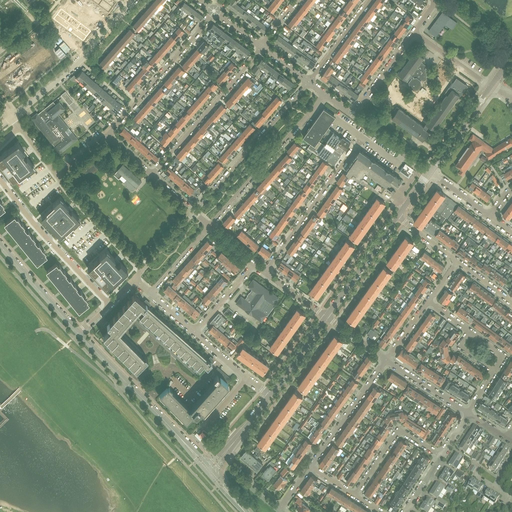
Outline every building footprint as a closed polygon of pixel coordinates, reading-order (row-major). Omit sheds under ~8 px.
[(112,0),(90,0),(93,2),(104,10),(107,12),(108,13),(116,3),(113,1),(112,0)] [(156,0),(155,0),(152,4),(157,8),(161,4),(156,0)] [(236,0),(230,0),(226,5),(231,9),(235,3),(237,1),(236,0)] [(275,0),(273,0),(271,4),(276,8),(280,4),(275,0)] [(350,0),(349,0),(346,4),(352,8),(355,4),(350,0)] [(378,0),(376,0),(374,3),(379,7),(381,9),(384,5),(386,7),(387,5),(385,3),(384,3),(384,4),(378,0)] [(181,11),(182,12),(181,14),(182,16),(184,13),(183,12),(189,5),(184,2),(180,7),(182,9),(181,11)] [(305,2),(301,6),(307,10),(309,8),(311,10),(312,9),(314,10),(315,8),(313,6),(312,7),(310,6),(305,2)] [(231,9),(236,12),(240,6),(235,3),(231,9)] [(374,3),(370,8),(376,12),(379,7),(374,3)] [(152,4),(148,8),(153,13),(157,8),(152,4)] [(267,8),(272,13),(276,8),(271,4),(267,8)] [(346,4),(343,9),(348,13),(352,8),(346,4)] [(186,12),(189,14),(193,9),(189,5),(183,12),(184,13),(185,14),(186,12)] [(236,12),(240,15),(244,10),(240,6),(236,12)] [(301,6),(298,11),(303,15),(307,10),(301,6)] [(148,8),(144,12),(149,17),(153,13),(148,8)] [(370,8),(367,13),(372,17),(376,12),(370,8)] [(443,12),(439,16),(429,31),(436,36),(445,24),(452,29),(457,23),(446,15),(449,12),(444,8),(441,11),(443,12)] [(77,21),(66,12),(63,10),(61,9),(53,19),(56,22),(59,24),(77,37),(80,39),(83,42),(91,31),(89,30),(86,28),(79,23),(77,21)] [(192,20),(198,12),(193,9),(189,14),(194,18),(192,20)] [(343,9),(339,13),(345,18),(348,13),(343,9)] [(240,15),(245,19),(249,13),(244,10),(240,15)] [(254,17),(255,15),(254,15),(255,14),(251,11),(249,13),(245,19),(250,22),(254,17)] [(298,11),(294,15),(300,19),(303,15),(298,11)] [(144,12),(140,17),(145,21),(149,17),(144,12)] [(198,21),(203,16),(198,12),(192,20),(194,21),(196,19),(198,21)] [(339,13),(336,18),(341,22),(345,18),(339,13)] [(367,13),(363,17),(369,21),(370,22),(371,21),(372,20),(370,19),(372,17),(367,13)] [(294,15),(291,20),(296,24),(300,19),(294,15)] [(408,15),(405,19),(410,23),(414,19),(408,15)] [(338,27),(341,22),(336,18),(333,16),(330,19),(329,18),(328,20),(330,22),(331,21),(338,27)] [(140,17),(137,21),(142,26),(145,21),(140,17)] [(254,26),(258,20),(254,17),(250,22),(254,26)] [(363,17),(360,22),(365,26),(369,21),(363,17)] [(405,19),(401,24),(407,28),(410,23),(405,19)] [(254,26),(259,29),(263,24),(265,21),(263,20),(261,22),(258,20),(254,26)] [(287,24),(293,29),(295,30),(298,27),(299,28),(301,26),(298,24),(297,25),(296,24),(291,20),(287,24)] [(133,26),(138,30),(142,26),(137,21),(133,26)] [(335,31),(338,27),(331,21),(330,22),(329,24),(331,25),(329,27),(335,31)] [(360,22),(356,26),(362,30),(365,26),(360,22)] [(395,28),(396,27),(398,28),(403,32),(407,28),(401,24),(399,22),(396,26),(394,24),(393,26),(395,28)] [(213,24),(209,29),(214,33),(218,27),(213,24)] [(268,27),(263,24),(259,29),(264,33),(268,27)] [(335,31),(329,27),(327,26),(325,24),(322,28),(321,30),(323,32),(323,31),(323,32),(324,31),(331,36),(335,31)] [(356,26),(353,31),(359,35),(360,36),(363,32),(365,34),(367,32),(364,31),(363,32),(362,30),(356,26)] [(174,29),(173,30),(180,36),(184,31),(179,27),(177,29),(176,28),(175,28),(174,29)] [(217,38),(222,30),(218,27),(214,33),(218,36),(217,38)] [(398,28),(394,33),(400,37),(403,32),(398,28)] [(130,29),(126,33),(131,38),(135,33),(130,29)] [(172,30),(169,34),(171,36),(176,40),(180,36),(173,30),(173,31),(172,30)] [(217,38),(221,40),(219,43),(221,44),(223,42),(222,41),(223,40),(223,39),(227,34),(222,30),(217,38)] [(324,34),(322,36),(328,41),(331,36),(324,31),(323,32),(323,31),(323,32),(322,33),(324,34)] [(353,31),(350,36),(357,41),(355,40),(359,35),(353,31)] [(285,36),(280,32),(274,40),(279,44),(283,38),(285,36)] [(126,33),(122,38),(127,42),(131,38),(126,33)] [(394,33),(391,37),(390,36),(390,35),(387,33),(386,35),(388,37),(389,37),(389,36),(396,42),(400,37),(394,33)] [(231,37),(227,34),(223,39),(223,40),(227,43),(226,45),(231,37)] [(320,35),(317,38),(315,37),(314,39),(316,41),(317,40),(319,41),(324,45),(328,41),(322,36),(320,35)] [(176,40),(171,36),(167,40),(172,45),(176,40)] [(350,36),(346,40),(353,45),(356,42),(358,44),(360,42),(357,40),(357,41),(350,36)] [(388,37),(386,41),(393,46),(396,42),(389,36),(389,37),(388,37)] [(232,46),(236,41),(231,37),(226,45),(229,47),(228,50),(230,51),(232,48),(231,48),(232,46)] [(122,38),(118,42),(123,46),(127,42),(122,38)] [(279,44),(283,47),(287,42),(283,38),(279,44)] [(169,49),(172,45),(167,40),(164,44),(169,49)] [(343,45),(348,49),(350,50),(351,49),(352,48),(350,46),(352,44),(353,45),(346,40),(343,45)] [(204,50),(209,46),(203,41),(197,48),(205,54),(206,52),(204,50)] [(236,41),(232,46),(236,50),(241,44),(236,41)] [(315,46),(321,50),(324,45),(319,41),(315,46)] [(386,41),(383,45),(381,43),(379,45),(382,47),(382,46),(389,51),(393,46),(386,41)] [(118,42),(114,46),(120,51),(123,46),(118,42)] [(283,47),(288,51),(292,45),(287,42),(283,47)] [(161,47),(160,49),(165,53),(169,49),(164,44),(161,43),(159,45),(161,47)] [(240,55),(240,54),(245,47),(241,44),(236,50),(235,52),(238,55),(237,56),(239,58),(241,56),(240,55)] [(298,47),(294,44),(293,44),(292,45),(288,51),(292,54),(297,49),(298,47)] [(343,45),(339,49),(345,53),(348,49),(343,45)] [(114,46),(111,51),(116,55),(120,51),(114,46)] [(386,55),(389,51),(382,46),(382,47),(379,50),(381,51),(386,55)] [(245,47),(240,54),(242,56),(241,56),(244,59),(250,51),(245,47)] [(197,48),(193,53),(198,58),(200,59),(199,59),(200,59),(200,58),(201,57),(200,56),(202,53),(197,48)] [(160,49),(156,53),(161,57),(165,53),(160,49)] [(292,54),(297,58),(301,52),(297,49),(292,54)] [(339,49),(336,54),(341,58),(345,53),(339,49)] [(399,71),(397,73),(407,81),(407,80),(407,81),(409,81),(408,82),(409,87),(414,90),(419,89),(422,85),(421,80),(422,80),(423,81),(425,80),(426,80),(427,79),(426,77),(427,76),(427,75),(425,64),(421,61),(424,57),(426,55),(417,49),(416,51),(400,71),(399,71)] [(41,71),(50,64),(52,62),(54,60),(48,53),(46,51),(46,50),(33,61),(18,73),(6,84),(14,93),(15,93),(18,91),(28,82),(30,80),(38,73),(41,71)] [(307,53),(304,50),(303,50),(302,51),(301,52),(297,58),(302,61),(307,53)] [(111,51),(107,55),(112,59),(116,55),(111,51)] [(381,51),(377,56),(383,60),(386,55),(381,51)] [(156,53),(152,57),(157,62),(161,57),(156,53)] [(193,53),(189,57),(194,62),(198,58),(193,53)] [(302,61),(306,64),(312,56),(307,53),(302,61)] [(342,61),(343,60),(345,62),(346,60),(344,58),(343,59),(341,58),(336,54),(333,59),(338,63),(340,60),(342,61)] [(107,55),(103,59),(108,64),(112,59),(107,55)] [(311,68),(317,60),(312,56),(306,64),(311,68)] [(377,56),(374,61),(379,65),(383,60),(377,56)] [(152,57),(148,62),(154,66),(157,62),(152,57)] [(191,66),(192,67),(192,68),(193,67),(194,66),(192,64),(194,62),(189,57),(185,62),(191,66)] [(256,64),(251,71),(256,75),(259,71),(261,68),(262,68),(266,62),(261,58),(256,64)] [(104,68),(108,64),(103,59),(99,64),(104,68)] [(332,60),(326,68),(332,72),(334,68),(335,69),(338,64),(332,60)] [(374,61),(370,65),(369,64),(376,69),(379,65),(374,61)] [(148,62),(145,66),(150,70),(154,66),(148,62)] [(192,67),(191,66),(185,62),(181,66),(187,71),(188,72),(191,68),(193,70),(194,70),(195,69),(193,67),(192,68),(192,67)] [(229,64),(227,66),(233,71),(236,66),(231,62),(229,64)] [(262,68),(266,72),(270,66),(266,63),(266,62),(262,68)] [(141,65),(138,68),(146,74),(150,70),(145,66),(143,64),(142,66),(141,65)] [(369,67),(367,70),(372,74),(376,69),(369,64),(368,65),(367,66),(369,67)] [(229,75),(233,71),(227,66),(226,65),(225,66),(224,65),(221,69),(224,71),(229,75)] [(184,71),(179,66),(175,71),(180,75),(181,77),(182,76),(185,72),(184,71)] [(266,72),(271,75),(275,70),(270,66),(266,72)] [(82,70),(76,77),(74,75),(69,79),(72,81),(76,77),(80,81),(86,74),(85,73),(83,71),(85,69),(83,67),(81,70),(82,70)] [(355,67),(355,68),(357,69),(362,73),(363,75),(369,79),(369,78),(372,74),(367,70),(364,74),(362,72),(355,67)] [(138,68),(135,71),(134,70),(132,72),(135,74),(136,73),(142,79),(146,74),(138,68)] [(332,72),(331,74),(330,73),(332,72),(326,68),(325,69),(326,70),(321,77),(326,81),(331,74),(332,72)] [(269,77),(273,80),(274,81),(274,80),(275,78),(279,73),(275,70),(271,75),(269,77)] [(90,78),(90,77),(87,75),(90,73),(88,71),(85,73),(86,74),(80,81),(84,85),(90,78)] [(175,71),(171,75),(176,79),(180,75),(175,71)] [(225,80),(229,75),(224,71),(221,73),(220,72),(219,73),(217,71),(215,72),(218,75),(218,74),(225,80)] [(326,81),(327,80),(332,83),(337,76),(336,75),(332,72),(331,74),(326,81)] [(137,74),(133,79),(138,83),(142,79),(136,73),(137,74)] [(284,76),(279,73),(275,78),(280,82),(279,83),(279,84),(284,76)] [(332,83),(336,87),(342,79),(338,76),(340,74),(338,73),(336,75),(337,76),(332,83)] [(362,76),(360,79),(365,83),(369,79),(363,75),(362,73),(361,74),(360,75),(362,76)] [(119,74),(112,82),(115,85),(118,86),(121,83),(118,81),(122,77),(119,74)] [(221,84),(225,80),(218,74),(220,75),(216,79),(221,84)] [(95,82),(94,81),(92,79),(94,76),(92,75),(90,77),(90,78),(84,85),(89,89),(95,82)] [(171,75),(167,79),(174,85),(175,84),(176,85),(177,84),(174,82),(176,79),(171,75)] [(283,87),(284,85),(289,80),(284,76),(279,84),(282,86),(283,87)] [(252,86),(256,81),(252,77),(251,79),(248,77),(244,81),(249,86),(251,87),(252,86)] [(457,99),(460,94),(461,95),(468,85),(457,77),(449,88),(450,88),(448,91),(446,94),(447,94),(431,116),(426,123),(427,124),(425,127),(410,116),(397,106),(395,110),(393,109),(389,115),(392,117),(423,140),(429,132),(432,134),(444,116),(457,99)] [(96,79),(94,81),(95,82),(89,89),(93,93),(99,86),(98,85),(96,83),(98,80),(96,79)] [(133,79),(130,83),(135,87),(138,83),(133,79)] [(167,79),(163,84),(171,90),(174,87),(175,88),(177,86),(176,85),(175,84),(174,85),(167,79)] [(218,85),(213,81),(210,79),(207,82),(206,81),(204,83),(207,85),(207,84),(214,90),(218,85)] [(336,87),(341,90),(345,84),(340,81),(342,79),(336,87)] [(289,80),(284,85),(283,87),(285,85),(289,89),(293,83),(289,80)] [(346,83),(345,85),(345,84),(341,90),(345,93),(351,86),(347,84),(349,81),(347,80),(345,82),(346,83)] [(246,90),(249,86),(244,81),(240,85),(246,90)] [(103,90),(103,89),(100,87),(103,84),(101,82),(98,85),(99,86),(93,93),(97,96),(103,90)] [(131,92),(135,87),(130,83),(126,88),(131,92)] [(256,91),(256,92),(258,93),(264,86),(260,83),(255,89),(254,88),(252,90),(255,92),(256,91)] [(166,94),(167,93),(168,92),(166,91),(168,88),(171,91),(171,90),(163,84),(160,88),(165,92),(166,94)] [(210,94),(214,90),(207,84),(209,85),(205,90),(210,94)] [(240,85),(237,90),(242,94),(246,90),(240,85)] [(108,93),(107,93),(105,91),(107,88),(105,86),(103,89),(103,90),(97,96),(102,100),(108,93)] [(354,91),(350,88),(351,86),(345,93),(350,97),(354,91)] [(160,88),(156,92),(161,97),(165,92),(160,88)] [(206,98),(210,94),(205,90),(204,88),(201,91),(201,90),(200,91),(198,90),(197,91),(199,94),(200,93),(206,98)] [(112,97),(111,97),(109,95),(111,92),(109,90),(107,93),(108,93),(102,100),(106,104),(112,97)] [(237,90),(233,94),(238,99),(242,94),(237,90)] [(355,100),(359,95),(354,91),(350,97),(355,100)] [(65,92),(61,95),(69,105),(73,102),(65,92)] [(156,92),(152,96),(157,101),(161,97),(156,92)] [(199,96),(197,98),(203,103),(206,98),(200,93),(199,94),(198,95),(199,96)] [(117,101),(116,100),(113,98),(116,96),(114,94),(111,97),(112,97),(106,104),(110,108),(117,101)] [(233,94),(229,98),(234,103),(238,99),(233,94)] [(152,96),(148,101),(153,105),(156,107),(157,105),(155,103),(157,101),(152,96)] [(276,96),(273,100),(278,105),(282,101),(276,96)] [(115,112),(121,105),(118,102),(120,100),(118,98),(116,100),(117,101),(110,108),(115,112)] [(197,98),(194,103),(199,107),(203,103),(197,98)] [(225,103),(230,107),(234,103),(229,98),(225,103)] [(273,100),(269,105),(274,109),(278,105),(273,100)] [(55,104),(53,101),(38,114),(37,113),(31,118),(52,144),(53,143),(56,146),(54,147),(60,153),(78,139),(58,114),(64,108),(59,102),(55,104)] [(148,101),(144,105),(150,110),(150,109),(153,105),(148,101)] [(72,107),(78,113),(82,109),(75,103),(72,107)] [(194,103),(190,107),(195,111),(199,107),(194,103)] [(226,108),(221,104),(217,108),(224,114),(225,113),(226,112),(224,111),(226,108)] [(144,105),(141,109),(146,114),(148,111),(149,113),(150,112),(153,114),(154,112),(152,110),(151,111),(150,109),(150,110),(144,105)] [(269,105),(265,109),(270,114),(274,109),(269,105)] [(190,107),(186,111),(191,116),(195,111),(190,107)] [(217,108),(214,112),(219,117),(221,115),(222,116),(223,115),(225,117),(227,115),(225,113),(224,114),(217,108)] [(336,116),(324,108),(320,114),(317,119),(328,127),(332,122),(336,116)] [(141,109),(137,113),(142,118),(146,114),(141,109)] [(241,114),(247,119),(250,116),(246,113),(248,112),(245,109),(241,114)] [(265,109),(261,113),(266,118),(270,114),(265,109)] [(186,111),(182,115),(187,120),(191,116),(186,111)] [(214,112),(210,117),(217,122),(218,121),(219,122),(221,119),(219,117),(214,112)] [(133,118),(138,123),(142,118),(137,113),(133,118)] [(261,113),(257,118),(263,122),(266,118),(261,113)] [(182,115),(179,120),(184,124),(187,120),(182,115)] [(210,117),(206,121),(211,125),(213,123),(215,125),(216,124),(218,126),(220,124),(217,122),(210,117)] [(259,127),(263,122),(257,118),(253,122),(259,127)] [(304,136),(304,137),(303,137),(311,143),(312,143),(315,145),(318,140),(323,133),(327,128),(328,128),(328,127),(317,119),(306,134),(305,133),(303,135),(304,136)] [(179,120),(175,124),(180,129),(184,124),(179,120)] [(206,121),(202,125),(207,130),(211,125),(206,121)] [(255,128),(250,123),(247,126),(246,124),(245,125),(243,124),(241,125),(243,128),(244,127),(246,128),(251,132),(255,128)] [(175,124),(171,128),(176,133),(180,129),(175,124)] [(209,131),(207,130),(202,125),(198,130),(206,136),(209,132),(210,134),(212,132),(210,130),(209,131)] [(119,132),(124,136),(128,131),(127,130),(124,127),(119,132)] [(169,131),(167,133),(172,137),(176,133),(171,128),(171,129),(169,131)] [(247,136),(251,132),(246,128),(242,132),(247,136)] [(318,140),(324,145),(333,132),(328,128),(327,128),(323,133),(318,140)] [(134,133),(130,130),(129,130),(128,131),(124,136),(128,140),(134,133)] [(198,130),(195,134),(200,138),(204,134),(205,136),(206,136),(198,130)] [(168,142),(172,137),(167,133),(165,131),(162,135),(160,133),(159,134),(161,137),(162,136),(163,137),(168,142)] [(242,132),(238,136),(243,141),(247,136),(242,132)] [(327,158),(327,157),(334,148),(342,138),(333,132),(324,145),(318,154),(322,156),(323,154),(327,158)] [(128,140),(132,144),(138,137),(137,136),(136,135),(137,135),(134,133),(128,140)] [(132,144),(136,148),(141,143),(139,141),(140,139),(139,138),(141,136),(139,134),(137,136),(138,137),(132,144)] [(195,134),(191,138),(196,143),(198,141),(200,142),(201,141),(203,143),(204,141),(202,139),(200,138),(195,134)] [(462,176),(465,172),(482,149),(487,152),(485,153),(488,159),(511,144),(511,140),(510,138),(493,148),(473,134),(469,139),(473,142),(469,147),(468,146),(459,159),(460,160),(456,165),(461,169),(459,173),(462,176)] [(238,136),(237,135),(236,135),(235,136),(233,139),(240,145),(243,141),(238,136)] [(159,141),(165,146),(168,142),(163,137),(159,141)] [(326,160),(334,165),(342,154),(345,149),(346,150),(350,143),(343,137),(342,138),(334,148),(327,157),(327,158),(328,158),(326,160)] [(191,138),(187,143),(192,147),(196,143),(191,138)] [(233,139),(230,143),(227,141),(226,143),(228,145),(229,144),(236,149),(240,145),(233,139)] [(311,153),(312,152),(312,151),(317,155),(318,154),(324,145),(318,140),(315,145),(312,143),(311,143),(306,150),(311,153)] [(300,151),(303,149),(295,142),(291,146),(297,152),(298,151),(299,151),(299,150),(300,151)] [(145,146),(141,143),(136,148),(141,151),(145,146)] [(187,143),(183,147),(189,151),(191,149),(192,150),(193,149),(195,151),(197,150),(195,148),(194,148),(192,147),(187,143)] [(1,156),(0,156),(0,166),(12,181),(17,177),(18,177),(26,171),(26,172),(34,167),(26,157),(25,158),(21,153),(24,151),(19,144),(15,146),(14,145),(7,150),(6,151),(7,152),(4,154),(3,153),(1,155),(1,156)] [(230,145),(227,149),(232,154),(236,149),(229,144),(230,145)] [(150,150),(146,147),(145,146),(141,151),(145,155),(150,150)] [(296,154),(297,153),(299,155),(301,153),(299,151),(298,151),(297,152),(291,146),(287,151),(294,157),(297,155),(296,154)] [(185,156),(189,151),(183,147),(180,151),(185,156)] [(145,155),(149,159),(156,151),(152,148),(150,150),(145,155)] [(227,149),(223,153),(228,158),(232,154),(227,149)] [(348,170),(346,172),(352,176),(364,185),(364,184),(365,185),(381,196),(388,201),(395,191),(393,190),(392,191),(386,187),(390,182),(395,175),(389,171),(390,171),(385,167),(385,168),(375,160),(371,157),(364,153),(365,152),(363,151),(361,149),(361,150),(360,149),(360,150),(356,155),(347,168),(348,170)] [(154,163),(158,158),(154,154),(156,152),(156,151),(149,159),(154,163)] [(176,156),(181,160),(185,156),(180,151),(176,156)] [(223,154),(222,152),(221,152),(220,153),(219,154),(221,156),(219,158),(224,163),(228,158),(223,153),(223,154)] [(287,153),(283,158),(289,162),(290,164),(291,163),(292,162),(292,163),(295,160),(287,153)] [(285,167),(289,162),(283,158),(280,162),(285,167)] [(215,163),(214,164),(211,162),(210,164),(212,166),(213,165),(214,167),(219,171),(223,167),(220,163),(221,162),(218,159),(216,161),(218,163),(216,165),(215,163)] [(92,165),(89,161),(80,169),(83,173),(82,174),(86,179),(98,169),(93,164),(92,165)] [(329,165),(323,161),(320,165),(325,169),(329,165)] [(280,162),(276,166),(281,171),(285,167),(280,162)] [(402,169),(402,172),(407,176),(409,175),(413,169),(405,164),(402,169)] [(122,175),(126,179),(124,183),(124,185),(131,191),(133,191),(141,181),(123,165),(114,175),(119,179),(122,175)] [(319,166),(317,165),(314,168),(316,170),(322,174),(325,169),(320,165),(319,166)] [(168,166),(164,171),(168,175),(172,170),(168,166)] [(276,166),(272,171),(277,175),(281,171),(276,166)] [(216,175),(219,171),(214,167),(211,171),(216,175)] [(502,171),(503,173),(507,179),(511,176),(511,175),(507,167),(502,171)] [(168,175),(172,179),(178,172),(177,174),(172,170),(168,175)] [(316,170),(313,175),(319,179),(322,174),(316,170)] [(211,171),(207,175),(212,180),(216,175),(211,171)] [(272,171),(268,175),(273,180),(275,181),(276,180),(276,179),(277,180),(280,178),(277,175),(272,171)] [(172,179),(177,183),(182,176),(181,175),(178,172),(172,179)] [(343,172),(340,177),(347,182),(348,181),(351,177),(343,172)] [(186,182),(183,179),(184,178),(184,177),(185,175),(184,173),(181,175),(182,176),(177,183),(181,187),(186,182)] [(205,174),(204,175),(203,174),(200,178),(208,184),(212,180),(207,175),(205,174)] [(268,175),(264,179),(269,184),(273,180),(268,175)] [(313,175),(310,179),(315,183),(319,179),(313,175)] [(395,175),(390,182),(398,188),(403,181),(399,178),(400,177),(398,176),(398,177),(395,175)] [(340,177),(337,182),(345,188),(348,185),(349,185),(350,183),(348,181),(347,182),(340,177)] [(186,182),(181,187),(185,191),(191,184),(190,185),(188,184),(190,182),(188,179),(186,182)] [(264,179),(261,184),(266,188),(269,184),(264,179)] [(310,179),(306,184),(312,188),(315,183),(310,179)] [(185,191),(190,194),(197,186),(196,187),(192,184),(194,182),(192,181),(190,183),(191,183),(191,184),(185,191)] [(206,186),(201,181),(197,186),(190,194),(190,195),(189,196),(194,200),(206,186)] [(468,187),(473,190),(477,185),(472,181),(468,187)] [(264,194),(267,191),(267,190),(267,189),(266,188),(261,184),(257,188),(264,194)] [(306,184),(303,189),(309,193),(312,188),(306,184)] [(478,184),(477,185),(473,190),(478,194),(482,188),(479,186),(480,185),(478,184)] [(340,194),(343,189),(337,185),(334,190),(341,195),(340,194)] [(258,197),(259,198),(260,198),(261,197),(262,196),(264,194),(257,188),(253,192),(258,197)] [(478,194),(482,197),(486,192),(482,188),(478,194)] [(300,190),(299,191),(296,189),(295,191),(297,193),(298,192),(305,197),(309,193),(303,189),(301,191),(300,190)] [(437,189),(433,195),(441,201),(445,195),(437,189)] [(334,190),(330,195),(336,199),(338,196),(340,197),(340,196),(343,198),(344,196),(342,194),(341,195),(334,190)] [(254,201),(258,197),(253,192),(249,197),(254,201)] [(302,202),(305,197),(298,192),(297,193),(295,197),(296,198),(302,202)] [(491,195),(487,192),(486,192),(482,197),(487,201),(491,195)] [(327,199),(334,205),(335,203),(336,202),(335,201),(336,199),(330,195),(327,199)] [(445,195),(441,201),(433,195),(423,208),(431,214),(442,222),(446,217),(447,218),(454,209),(452,207),(449,205),(447,203),(444,202),(448,197),(445,195)] [(249,197),(245,201),(250,205),(254,201),(249,197)] [(385,203),(379,198),(377,197),(368,210),(376,216),(385,203)] [(302,202),(296,198),(293,203),(298,207),(302,202)] [(44,214),(41,217),(60,236),(62,234),(65,231),(65,232),(68,230),(71,227),(73,225),(78,221),(76,218),(77,217),(77,216),(72,210),(71,210),(70,211),(67,207),(68,206),(62,201),(62,200),(61,201),(58,199),(53,204),(51,206),(48,209),(46,211),(47,212),(45,213),(44,214)] [(327,199),(324,204),(331,209),(334,205),(336,207),(338,205),(335,203),(334,205),(327,199)] [(245,201),(242,205),(247,210),(250,205),(245,201)] [(293,203),(290,207),(295,211),(298,207),(293,203)] [(320,209),(326,213),(327,214),(328,214),(328,213),(331,209),(324,204),(320,209)] [(242,205),(238,210),(243,214),(247,210),(242,205)] [(452,214),(450,216),(452,217),(454,215),(456,212),(458,213),(462,208),(463,207),(460,205),(460,206),(458,205),(452,214)] [(290,207),(286,212),(292,216),(295,211),(290,207)] [(422,227),(424,224),(426,221),(431,214),(423,208),(414,221),(422,227)] [(458,213),(460,215),(453,224),(455,225),(457,223),(459,219),(466,210),(462,208),(458,213)] [(323,217),(326,213),(320,209),(317,213),(323,217)] [(241,220),(244,216),(245,215),(244,215),(243,214),(238,210),(234,214),(241,220)] [(368,210),(360,222),(368,228),(376,216),(368,210)] [(463,217),(465,219),(469,213),(466,210),(459,219),(461,220),(463,217)] [(502,215),(508,219),(511,213),(507,210),(502,215)] [(286,212),(283,217),(288,221),(292,216),(286,212)] [(314,213),(310,218),(318,224),(319,222),(320,222),(322,219),(320,218),(314,213)] [(231,214),(227,218),(234,224),(235,223),(236,222),(234,221),(236,219),(231,214)] [(352,218),(346,214),(343,218),(349,222),(352,218)] [(18,220),(14,216),(14,215),(5,223),(15,236),(25,229),(21,224),(22,223),(19,220),(18,220)] [(462,230),(464,231),(470,223),(472,224),(476,218),(473,216),(466,224),(465,227),(462,230)] [(283,217),(280,221),(285,225),(288,221),(283,217)] [(232,226),(233,225),(234,224),(227,218),(223,223),(228,227),(231,225),(232,226)] [(317,224),(320,226),(321,224),(319,222),(318,224),(310,218),(307,223),(313,227),(315,224),(316,225),(317,224)] [(472,224),(474,226),(468,234),(470,236),(471,234),(472,232),(480,221),(476,218),(472,224)] [(435,230),(438,231),(441,226),(432,219),(429,223),(426,221),(424,224),(426,226),(425,229),(427,231),(431,226),(433,228),(435,230)] [(280,221),(276,226),(282,230),(285,225),(280,221)] [(480,221),(472,232),(474,233),(475,231),(478,228),(479,230),(484,224),(484,223),(482,222),(480,221)] [(358,241),(368,228),(360,222),(350,236),(358,241)] [(311,233),(312,232),(313,232),(315,229),(313,227),(307,223),(304,228),(309,232),(311,233)] [(270,229),(271,229),(271,230),(272,229),(278,234),(282,230),(276,226),(274,224),(270,229)] [(479,230),(481,231),(478,235),(480,236),(487,227),(484,224),(479,230)] [(485,234),(487,235),(491,229),(487,227),(480,236),(482,238),(485,234)] [(304,228),(300,232),(306,236),(309,232),(304,228)] [(15,236),(20,242),(26,250),(36,242),(32,237),(32,236),(30,233),(29,233),(25,229),(15,236)] [(275,239),(278,234),(272,229),(271,230),(273,231),(269,235),(275,239)] [(435,235),(440,239),(445,233),(440,229),(435,235)] [(487,242),(488,241),(495,232),(491,229),(487,235),(489,237),(486,241),(487,242)] [(242,230),(237,235),(242,239),(246,234),(242,230)] [(300,232),(297,237),(303,241),(306,236),(300,232)] [(457,241),(459,238),(460,236),(459,235),(461,232),(457,237),(455,239),(450,246),(455,250),(460,244),(457,242),(457,241)] [(492,239),(494,240),(498,235),(495,232),(488,241),(490,242),(492,239)] [(440,239),(445,243),(450,237),(445,233),(440,239)] [(242,239),(246,243),(251,238),(246,234),(242,239)] [(494,245),(495,246),(502,237),(498,235),(494,240),(496,242),(494,245)] [(404,255),(407,251),(414,242),(406,236),(396,249),(404,255)] [(297,237),(294,242),(299,246),(301,243),(303,244),(304,243),(306,245),(308,243),(305,241),(304,242),(303,241),(297,237)] [(453,239),(450,237),(445,243),(450,246),(455,239),(453,238),(453,239)] [(494,247),(495,248),(496,249),(496,248),(497,247),(499,244),(501,246),(505,240),(506,239),(504,237),(503,238),(502,237),(495,246),(494,247)] [(246,243),(250,247),(255,242),(251,238),(246,243)] [(208,240),(204,244),(210,249),(214,245),(208,240)] [(347,240),(338,253),(345,259),(355,246),(347,240)] [(503,247),(501,250),(499,253),(501,254),(509,243),(505,240),(501,246),(503,247)] [(26,250),(31,255),(37,263),(46,255),(42,250),(43,249),(40,246),(40,247),(36,242),(26,250)] [(259,246),(255,242),(250,247),(255,251),(259,246)] [(294,242),(290,246),(296,250),(299,246),(294,242)] [(262,246),(258,251),(263,255),(267,249),(265,248),(267,245),(265,243),(263,246),(262,246)] [(457,254),(460,256),(465,250),(463,248),(465,245),(463,243),(456,252),(457,253),(457,254)] [(507,250),(508,251),(511,246),(511,244),(509,243),(501,254),(503,254),(504,253),(507,250)] [(204,244),(200,249),(205,254),(207,255),(211,251),(210,249),(204,244)] [(287,251),(293,255),(296,250),(290,246),(287,251)] [(460,256),(463,259),(471,248),(469,246),(466,251),(465,250),(460,256)] [(463,259),(467,261),(472,255),(474,252),(470,250),(472,248),(471,248),(463,259)] [(200,249),(196,253),(203,260),(207,255),(205,254),(200,249)] [(268,258),(272,253),(267,249),(263,255),(268,258)] [(395,268),(401,259),(404,255),(396,249),(387,262),(395,268)] [(95,264),(89,269),(107,289),(112,284),(113,285),(115,283),(114,282),(117,279),(118,280),(119,280),(126,274),(124,272),(127,270),(122,263),(119,265),(115,260),(116,260),(108,250),(101,256),(102,257),(94,263),(95,264)] [(424,251),(420,257),(426,261),(430,255),(424,251)] [(221,252),(217,257),(221,261),(226,256),(221,252)] [(196,253),(192,258),(198,263),(200,260),(202,261),(203,260),(196,253)] [(336,271),(345,259),(338,253),(328,266),(336,271)] [(467,261),(471,264),(478,254),(476,253),(474,256),(472,255),(467,261)] [(471,264),(474,267),(479,260),(481,258),(477,255),(478,254),(471,264)] [(431,264),(435,259),(430,255),(426,261),(431,264)] [(221,261),(226,265),(231,260),(226,256),(221,261)] [(192,258),(188,262),(195,268),(196,267),(198,267),(199,265),(199,264),(198,263),(192,258)] [(479,269),(485,260),(483,258),(480,261),(479,260),(474,267),(477,268),(479,269)] [(283,259),(277,267),(282,271),(286,265),(287,264),(286,263),(286,262),(283,259)] [(431,264),(436,268),(440,263),(435,259),(431,264)] [(487,259),(480,268),(482,268),(482,269),(484,271),(489,265),(487,263),(489,260),(487,259)] [(228,271),(229,271),(235,264),(231,260),(226,265),(230,269),(228,271)] [(188,262),(184,267),(190,271),(192,273),(195,269),(195,268),(188,262)] [(46,271),(51,276),(57,284),(67,276),(63,271),(61,267),(60,268),(56,263),(46,271)] [(436,268),(441,272),(445,266),(440,263),(436,268)] [(484,271),(488,274),(494,264),(493,263),(490,266),(489,265),(484,271)] [(240,268),(235,264),(229,271),(231,273),(233,271),(235,273),(240,268)] [(282,271),(286,274),(291,269),(287,266),(288,264),(287,264),(286,265),(282,271)] [(488,274),(491,277),(497,268),(496,270),(494,269),(496,265),(494,264),(488,274)] [(327,284),(336,271),(328,266),(319,278),(327,284)] [(184,267),(180,271),(188,278),(192,274),(191,273),(192,273),(190,271),(184,267)] [(384,267),(375,279),(383,285),(392,272),(384,267)] [(491,277),(495,279),(502,270),(503,268),(502,267),(501,269),(500,268),(499,270),(497,268),(491,277)] [(286,274),(291,277),(295,272),(291,269),(286,274)] [(495,279),(499,282),(503,275),(501,274),(503,271),(502,270),(495,279)] [(182,281),(186,276),(188,278),(180,271),(176,276),(182,281)] [(473,280),(466,275),(460,271),(459,272),(457,274),(464,279),(465,277),(471,282),(473,280)] [(296,281),(300,275),(295,272),(291,277),(296,281)] [(468,286),(462,281),(464,279),(457,274),(454,278),(467,288),(468,286)] [(505,277),(503,275),(499,282),(501,284),(502,283),(503,284),(509,275),(507,274),(505,277)] [(78,289),(75,287),(74,284),(71,281),(67,276),(57,284),(68,297),(78,289)] [(175,283),(171,287),(169,285),(164,290),(168,294),(175,286),(176,285),(175,285),(177,282),(179,284),(181,282),(175,277),(172,281),(175,283)] [(228,281),(223,277),(221,279),(218,277),(216,279),(224,286),(228,281)] [(318,297),(327,284),(319,278),(310,291),(318,297)] [(431,282),(426,278),(422,284),(427,287),(431,282)] [(460,285),(466,289),(467,288),(454,278),(451,282),(458,287),(460,285)] [(218,282),(215,286),(220,290),(224,286),(216,279),(216,280),(218,282)] [(374,298),(383,285),(375,279),(366,292),(374,298)] [(279,298),(253,280),(248,287),(253,290),(246,300),(241,296),(236,303),(245,310),(252,315),(262,322),(267,315),(262,312),(269,302),(274,305),(279,298)] [(462,295),(463,294),(461,292),(457,289),(458,287),(451,282),(450,285),(450,286),(449,287),(455,291),(462,295)] [(473,290),(477,284),(475,282),(474,282),(473,282),(467,290),(471,293),(473,290)] [(473,294),(474,295),(481,287),(475,282),(477,284),(473,290),(475,292),(473,294)] [(502,287),(511,294),(511,288),(510,290),(505,286),(507,285),(505,283),(502,287)] [(418,289),(424,292),(427,287),(422,284),(418,289)] [(177,288),(175,286),(168,294),(173,298),(178,293),(175,291),(177,288)] [(215,286),(211,290),(216,295),(220,290),(215,286)] [(478,294),(480,296),(485,289),(481,287),(474,295),(476,297),(478,294)] [(208,288),(204,293),(212,299),(216,295),(211,290),(208,288)] [(81,294),(79,291),(78,289),(68,297),(79,310),(88,303),(84,298),(85,297),(82,294),(81,294)] [(418,289),(415,293),(420,297),(424,292),(418,289)] [(452,293),(447,289),(443,295),(448,298),(450,300),(454,295),(452,293)] [(480,300),(482,301),(489,292),(485,289),(480,296),(482,297),(480,300)] [(364,311),(374,298),(366,292),(356,305),(364,311)] [(485,300),(487,301),(492,295),(489,292),(482,301),(483,302),(485,300)] [(173,298),(177,302),(182,297),(178,293),(173,298)] [(202,299),(208,304),(212,299),(204,293),(206,295),(202,299)] [(415,293),(411,298),(416,302),(420,297),(415,293)] [(208,359),(154,311),(148,306),(150,304),(145,299),(143,302),(139,298),(134,294),(129,299),(109,322),(109,323),(107,321),(103,325),(108,330),(106,333),(103,336),(136,370),(136,369),(148,358),(145,355),(144,356),(119,331),(141,307),(145,310),(139,316),(140,317),(144,321),(145,322),(150,326),(151,326),(155,330),(156,331),(161,335),(161,336),(166,340),(167,341),(171,345),(172,346),(177,350),(178,350),(182,354),(183,355),(188,359),(188,360),(193,364),(194,365),(198,369),(199,369),(203,365),(207,368),(209,365),(210,364),(212,362),(212,363),(215,360),(210,356),(208,359)] [(444,304),(448,298),(443,295),(439,300),(444,304)] [(177,302),(182,306),(186,301),(182,297),(177,302)] [(182,306),(186,310),(191,305),(193,302),(194,301),(193,300),(192,300),(191,301),(188,298),(186,301),(182,306)] [(411,298),(408,303),(413,307),(416,302),(411,298)] [(495,301),(489,308),(490,309),(492,307),(494,309),(500,303),(497,301),(496,301),(495,301)] [(408,303),(404,308),(409,312),(413,307),(408,303)] [(462,303),(456,312),(460,314),(464,309),(462,307),(464,304),(462,303)] [(491,316),(493,318),(494,317),(494,316),(496,314),(503,306),(500,303),(494,309),(496,311),(491,316)] [(186,310),(191,314),(195,308),(191,305),(186,310)] [(347,318),(355,324),(364,311),(356,305),(347,318)] [(500,317),(507,309),(503,306),(496,314),(497,315),(498,314),(500,316),(500,317)] [(460,314),(463,317),(470,308),(468,307),(466,310),(464,309),(460,314)] [(200,313),(195,308),(191,314),(196,318),(200,313)] [(298,308),(289,321),(297,327),(306,314),(298,308)] [(404,308),(401,313),(406,317),(409,312),(404,308)] [(467,320),(471,322),(480,310),(476,308),(474,310),(476,311),(475,312),(475,313),(473,315),(471,314),(467,320)] [(503,316),(505,318),(510,312),(507,309),(500,317),(501,318),(503,316)] [(478,315),(481,311),(480,310),(471,322),(474,325),(479,319),(476,318),(478,315)] [(431,312),(427,317),(432,321),(436,316),(431,312)] [(209,330),(213,334),(218,329),(216,327),(225,318),(219,313),(210,323),(213,325),(209,330)] [(401,313),(397,318),(402,322),(406,317),(401,313)] [(483,317),(482,318),(481,320),(479,319),(474,325),(478,328),(484,319),(487,316),(483,313),(481,315),(483,317)] [(427,317),(423,322),(428,326),(432,321),(427,317)] [(397,318),(393,323),(399,327),(402,322),(397,318)] [(478,328),(481,330),(486,325),(484,323),(486,321),(484,319),(478,328)] [(492,320),(488,326),(486,325),(481,330),(485,333),(489,327),(494,321),(492,320)] [(289,321),(279,334),(287,340),(297,327),(289,321)] [(423,322),(420,327),(425,331),(428,326),(423,322)] [(395,332),(399,327),(393,323),(390,328),(395,332)] [(449,329),(452,331),(451,333),(457,337),(460,333),(456,330),(457,329),(452,325),(449,329)] [(485,333),(489,336),(495,327),(493,326),(491,329),(489,327),(485,333)] [(395,332),(390,328),(388,327),(384,332),(386,333),(391,337),(395,332)] [(420,327),(416,332),(421,336),(425,331),(420,327)] [(489,336),(492,338),(497,333),(495,331),(497,328),(495,327),(489,336)] [(213,334),(218,338),(223,332),(218,329),(213,334)] [(451,333),(450,335),(446,332),(445,332),(443,330),(441,331),(444,333),(445,334),(454,341),(457,337),(451,333)] [(492,338),(496,341),(503,332),(501,331),(499,334),(497,333),(492,338)] [(218,338),(222,342),(228,335),(227,333),(225,335),(223,332),(218,338)] [(416,332),(412,337),(418,341),(421,336),(416,332)] [(496,341),(500,344),(504,338),(502,336),(504,333),(503,332),(496,341)] [(507,334),(508,335),(506,339),(504,338),(500,344),(503,346),(511,335),(508,332),(507,334)] [(386,333),(383,338),(388,342),(391,337),(386,333)] [(279,334),(270,347),(267,345),(266,347),(270,350),(271,347),(278,352),(287,340),(279,334)] [(444,338),(451,344),(454,341),(445,334),(444,336),(447,338),(446,340),(444,338)] [(222,342),(227,346),(231,340),(229,338),(230,336),(228,335),(222,342)] [(334,353),(343,341),(335,335),(326,348),(334,353)] [(511,337),(511,335),(503,346),(507,349),(511,343),(509,342),(511,338),(511,337)] [(418,341),(412,337),(409,342),(414,346),(418,341)] [(233,339),(232,340),(231,340),(227,346),(232,350),(237,344),(240,346),(245,341),(242,338),(238,342),(233,339)] [(384,347),(388,342),(383,338),(379,343),(384,347)] [(409,342),(405,347),(410,351),(414,346),(409,342)] [(238,355),(250,364),(256,356),(243,347),(238,355)] [(325,366),(334,353),(326,348),(317,360),(325,366)] [(402,349),(397,356),(404,361),(405,361),(415,368),(419,364),(408,356),(409,354),(402,349)] [(438,361),(438,362),(439,361),(449,354),(448,350),(440,351),(441,355),(433,360),(437,362),(438,361)] [(441,364),(442,364),(444,360),(447,363),(454,354),(453,354),(452,356),(449,354),(439,361),(438,362),(441,364)] [(445,366),(447,367),(451,361),(453,363),(459,355),(458,355),(457,357),(454,354),(447,363),(445,366)] [(373,359),(368,355),(364,361),(369,364),(373,359)] [(454,365),(456,366),(462,357),(459,355),(453,363),(455,361),(456,362),(454,365)] [(269,365),(256,356),(250,364),(263,373),(269,365)] [(460,364),(462,366),(466,360),(462,357),(456,366),(458,367),(460,364)] [(316,378),(325,366),(317,360),(307,373),(315,379),(321,383),(322,382),(318,379),(317,379),(316,378)] [(462,370),(463,371),(470,363),(466,360),(462,366),(464,367),(462,370)] [(364,361),(361,366),(366,369),(369,364),(364,361)] [(417,370),(422,373),(427,366),(422,363),(417,370)] [(467,370),(469,371),(473,365),(470,363),(463,371),(465,373),(467,370)] [(469,376),(471,377),(478,366),(477,365),(476,367),(473,365),(469,371),(471,373),(469,376)] [(361,366),(357,370),(362,374),(366,369),(361,366)] [(422,373),(427,376),(431,369),(427,366),(422,373)] [(469,378),(468,380),(470,382),(474,375),(476,376),(481,370),(478,369),(479,367),(478,366),(471,377),(469,378)] [(427,376),(431,379),(436,372),(431,369),(427,376)] [(359,379),(362,374),(357,370),(353,376),(359,379)] [(485,373),(481,370),(476,376),(478,378),(476,381),(478,383),(485,373)] [(215,379),(215,378),(217,380),(220,377),(219,376),(217,374),(214,372),(213,371),(212,372),(212,373),(210,375),(213,378),(214,378),(214,379),(215,379)] [(501,375),(510,381),(511,379),(508,377),(510,375),(504,371),(501,375)] [(392,372),(388,378),(393,381),(397,376),(392,372)] [(431,379),(436,382),(440,375),(436,372),(431,379)] [(306,392),(315,379),(307,373),(298,386),(306,392)] [(441,385),(445,378),(446,377),(443,375),(443,376),(440,375),(436,382),(441,385)] [(393,381),(398,384),(402,379),(397,376),(393,381)] [(499,377),(497,381),(498,381),(504,385),(506,383),(509,385),(510,383),(501,376),(500,377),(499,377)] [(228,384),(226,382),(224,380),(222,378),(220,377),(217,380),(190,411),(176,397),(171,392),(173,390),(169,387),(167,388),(159,395),(176,412),(186,422),(195,414),(196,415),(197,413),(197,414),(197,415),(197,416),(197,417),(197,418),(198,418),(200,416),(199,415),(202,412),(203,413),(228,384)] [(353,379),(351,382),(349,381),(348,383),(355,388),(358,383),(353,379)] [(407,382),(402,379),(398,384),(404,388),(407,382)] [(451,382),(446,379),(442,385),(446,389),(451,382)] [(498,381),(494,386),(501,390),(504,385),(498,381)] [(447,389),(452,392),(457,384),(456,383),(455,384),(451,382),(447,389)] [(348,386),(346,389),(351,393),(355,388),(348,383),(346,385),(348,386)] [(452,392),(457,395),(461,388),(458,387),(459,385),(457,384),(452,392)] [(404,392),(409,395),(413,388),(408,385),(404,392)] [(494,386),(491,391),(498,395),(501,390),(494,386)] [(384,390),(380,387),(379,389),(375,387),(371,392),(377,396),(379,398),(383,392),(382,391),(384,390)] [(418,391),(413,388),(409,395),(411,397),(410,398),(413,399),(418,391)] [(457,395),(461,398),(466,390),(465,389),(464,390),(461,388),(457,395)] [(339,392),(342,394),(347,398),(351,393),(346,389),(344,392),(341,390),(339,392)] [(470,394),(467,393),(468,391),(466,390),(461,398),(466,401),(470,394)] [(295,391),(286,404),(293,409),(303,397),(295,391)] [(423,394),(418,391),(413,399),(415,401),(415,400),(418,401),(423,394)] [(488,395),(495,400),(498,395),(491,391),(488,395)] [(371,392),(368,397),(374,401),(376,403),(380,398),(379,398),(377,396),(371,392)] [(342,394),(339,399),(344,403),(347,398),(342,394)] [(385,401),(386,401),(385,402),(387,404),(389,401),(393,396),(390,394),(385,401)] [(418,401),(423,404),(427,397),(423,394),(418,401)] [(481,401),(477,408),(481,411),(490,398),(485,395),(483,398),(486,399),(484,403),(481,401)] [(368,397),(364,402),(370,406),(374,401),(368,397)] [(423,404),(427,407),(432,400),(427,397),(423,404)] [(481,411),(486,414),(490,407),(488,405),(491,399),(490,398),(481,411)] [(339,399),(335,404),(340,408),(344,403),(339,399)] [(436,403),(432,400),(427,407),(429,409),(429,410),(431,411),(436,403)] [(364,402),(361,407),(367,411),(370,406),(364,402)] [(493,409),(490,407),(486,414),(490,417),(499,403),(497,402),(493,409)] [(437,413),(441,406),(436,403),(431,411),(433,412),(434,412),(437,413)] [(490,417),(495,419),(499,413),(496,411),(501,405),(499,403),(490,417)] [(284,422),(293,409),(286,404),(276,417),(284,422)] [(335,404),(332,409),(337,412),(340,408),(335,404)] [(361,407),(357,412),(363,416),(367,411),(361,407)] [(332,409),(328,414),(333,417),(337,412),(332,409)] [(385,416),(386,417),(384,420),(393,426),(393,425),(391,424),(393,421),(388,414),(387,411),(385,410),(384,413),(386,414),(385,416)] [(510,418),(511,415),(511,414),(507,410),(505,413),(505,414),(504,414),(499,422),(504,425),(508,419),(506,417),(507,415),(510,418)] [(403,423),(408,415),(402,411),(400,420),(401,420),(404,422),(403,423)] [(357,412),(354,417),(360,421),(363,416),(357,412)] [(447,414),(445,416),(453,421),(456,416),(450,412),(448,415),(447,414)] [(393,421),(397,420),(395,413),(388,414),(393,421)] [(495,419),(499,422),(504,414),(505,414),(503,413),(502,415),(499,413),(495,419)] [(328,414),(324,419),(330,422),(333,417),(328,414)] [(403,423),(407,425),(413,416),(409,414),(408,415),(403,423)] [(445,419),(443,422),(450,426),(453,421),(445,416),(444,418),(445,419)] [(275,435),(284,422),(276,417),(267,429),(275,435)] [(354,417),(350,422),(356,426),(358,423),(360,425),(362,423),(360,421),(354,417)] [(324,419),(321,424),(326,427),(330,422),(324,419)] [(411,428),(415,431),(421,421),(421,420),(419,419),(417,423),(415,422),(411,428)] [(384,420),(381,423),(390,429),(393,426),(384,420)] [(350,422),(346,427),(352,431),(356,426),(350,422)] [(441,423),(439,426),(447,431),(450,426),(443,422),(442,424),(441,423)] [(383,427),(382,429),(388,433),(390,429),(381,423),(380,425),(383,427)] [(321,424),(317,429),(323,432),(326,427),(321,424)] [(429,426),(429,425),(427,424),(425,428),(423,426),(418,433),(421,435),(420,436),(421,437),(427,429),(429,426)] [(473,428),(471,431),(480,437),(484,430),(481,429),(480,430),(473,425),(472,427),(473,428)] [(439,429),(437,431),(444,435),(447,431),(439,426),(438,428),(439,429)] [(346,427),(343,432),(349,436),(352,431),(346,427)] [(266,448),(275,435),(267,429),(258,442),(266,448)] [(317,429),(314,433),(319,437),(323,432),(317,429)] [(378,435),(377,436),(383,440),(385,437),(376,431),(375,433),(378,435)] [(435,433),(433,435),(441,440),(444,435),(437,431),(436,433),(435,433)] [(468,433),(467,435),(477,441),(480,437),(471,431),(469,434),(468,433)] [(343,432),(339,437),(345,441),(349,436),(343,432)] [(315,442),(319,437),(314,433),(310,439),(315,442)] [(372,436),(369,433),(367,435),(380,444),(383,440),(377,436),(376,438),(372,436)] [(366,437),(370,440),(373,442),(372,444),(378,448),(380,444),(367,435),(366,437)] [(431,441),(438,445),(441,440),(433,435),(432,437),(433,438),(431,441)] [(464,439),(474,445),(477,441),(467,435),(466,436),(467,437),(465,440),(464,439)] [(342,446),(345,441),(339,437),(336,442),(342,446)] [(306,439),(303,444),(308,448),(312,443),(306,439)] [(464,442),(462,444),(471,450),(474,445),(464,439),(463,441),(464,442)] [(409,442),(406,440),(404,442),(401,440),(399,444),(405,448),(406,446),(409,448),(410,446),(407,444),(409,442)] [(507,446),(502,442),(498,448),(507,454),(509,451),(510,452),(511,450),(506,447),(507,446)] [(303,444),(299,449),(304,453),(308,448),(303,444)] [(399,444),(396,448),(405,454),(406,452),(403,450),(405,448),(399,444)] [(466,453),(469,449),(471,450),(462,444),(460,447),(459,446),(458,448),(466,453)] [(254,450),(258,454),(260,451),(262,449),(258,445),(254,450)] [(334,445),(330,450),(336,454),(340,449),(334,445)] [(368,449),(367,451),(373,455),(375,451),(366,445),(365,447),(368,449)] [(500,450),(497,454),(505,459),(506,457),(505,457),(507,454),(498,448),(500,450)] [(299,449),(295,454),(301,458),(304,453),(299,449)] [(245,459),(250,463),(257,455),(255,453),(253,456),(247,450),(245,452),(241,457),(244,459),(245,459)] [(330,450),(327,455),(332,459),(336,454),(330,450)] [(262,453),(260,451),(258,454),(257,455),(250,463),(254,467),(254,468),(257,470),(261,466),(263,464),(257,459),(262,453)] [(393,451),(391,455),(400,461),(401,460),(398,457),(399,455),(393,451)] [(363,457),(362,458),(368,463),(370,459),(361,453),(360,455),(363,457)] [(505,459),(497,454),(495,453),(492,457),(492,458),(493,458),(502,464),(503,462),(502,461),(504,459),(505,459)] [(295,454),(292,459),(297,463),(301,458),(295,454)] [(420,456),(418,458),(426,463),(429,458),(423,454),(421,456),(420,456)] [(455,456),(452,460),(460,464),(463,459),(455,454),(454,456),(455,456)] [(327,455),(323,460),(329,464),(332,459),(327,455)] [(391,455),(388,459),(397,465),(400,461),(391,455)] [(359,457),(356,460),(365,466),(368,463),(362,458),(362,459),(359,457)] [(418,461),(416,463),(423,468),(426,463),(418,458),(417,460),(418,461)] [(501,465),(502,464),(493,458),(492,458),(490,462),(491,463),(498,467),(500,465),(501,465)] [(292,459),(288,464),(293,468),(297,463),(292,459)] [(388,459),(386,462),(395,469),(396,467),(393,465),(394,463),(397,465),(388,459)] [(319,465),(325,469),(329,464),(323,460),(319,465)] [(356,460),(354,464),(363,470),(365,466),(356,460)] [(456,470),(456,469),(460,464),(452,460),(450,463),(449,462),(448,465),(456,470)] [(268,467),(263,473),(266,476),(265,477),(268,479),(270,477),(271,477),(274,474),(277,471),(273,467),(275,465),(275,464),(272,462),(271,461),(270,462),(266,466),(268,467)] [(386,462),(383,466),(389,470),(391,468),(394,471),(395,471),(396,469),(395,469),(386,462)] [(414,465),(412,467),(420,472),(423,468),(416,463),(415,466),(414,465)] [(496,470),(498,467),(491,463),(488,468),(496,473),(497,471),(496,470)] [(346,467),(350,469),(349,471),(358,477),(360,474),(351,468),(348,465),(347,464),(345,467),(346,468),(346,467)] [(354,464),(351,468),(360,474),(363,470),(354,464)] [(383,466),(381,470),(390,476),(391,474),(388,472),(389,470),(383,466)] [(281,475),(274,484),(276,486),(275,487),(277,488),(278,488),(279,489),(282,485),(283,486),(287,481),(284,478),(290,471),(286,468),(285,467),(279,474),(281,475)] [(412,470),(410,472),(417,477),(420,472),(412,467),(411,470),(412,470)] [(454,474),(445,468),(444,470),(445,471),(443,474),(450,479),(453,481),(456,476),(460,479),(462,476),(457,473),(455,475),(453,474),(454,474)] [(381,470),(378,474),(387,479),(388,478),(390,476),(381,470)] [(349,471),(346,475),(355,481),(358,477),(349,471)] [(408,474),(406,476),(414,482),(417,477),(410,472),(409,475),(408,474)] [(378,474),(376,477),(385,484),(386,482),(385,481),(387,479),(378,474)] [(447,484),(450,479),(443,474),(441,478),(440,477),(438,479),(447,485),(447,484)] [(312,475),(308,481),(314,485),(318,480),(312,475)] [(351,486),(352,485),(355,481),(346,475),(344,478),(347,480),(346,481),(350,483),(349,485),(351,486)] [(411,487),(411,486),(414,482),(406,476),(405,479),(406,480),(404,482),(411,487)] [(376,477),(373,481),(381,486),(381,487),(382,487),(383,486),(384,486),(386,484),(385,484),(376,477)] [(468,487),(473,490),(478,483),(474,481),(475,480),(473,478),(469,484),(467,482),(464,486),(463,487),(466,489),(468,487)] [(308,481),(305,486),(310,490),(313,492),(316,487),(314,485),(308,481)] [(373,481),(371,485),(380,491),(381,489),(379,489),(381,487),(381,486),(373,481)] [(402,483),(400,486),(401,486),(400,488),(407,493),(410,488),(402,483)] [(444,488),(436,483),(435,485),(436,486),(433,489),(441,494),(444,488)] [(473,490),(478,494),(477,496),(479,498),(483,492),(480,491),(484,485),(482,484),(481,485),(478,483),(473,490)] [(321,490),(326,493),(330,487),(328,485),(326,487),(324,486),(321,490)] [(371,485),(368,489),(374,493),(375,491),(378,493),(380,494),(379,496),(382,498),(384,494),(382,493),(383,493),(380,491),(371,485)] [(305,486),(301,491),(307,495),(310,490),(305,486)] [(328,493),(333,496),(337,491),(331,487),(328,493)] [(397,490),(396,493),(404,498),(407,493),(400,488),(398,491),(397,490)] [(366,493),(365,495),(368,498),(370,496),(371,497),(374,499),(376,497),(373,495),(374,493),(368,489),(365,493),(366,493)] [(430,492),(429,494),(437,499),(436,501),(444,506),(444,507),(445,507),(448,503),(438,498),(441,494),(433,489),(431,492),(430,492)] [(484,497),(489,501),(494,493),(490,491),(491,490),(489,489),(486,494),(483,492),(479,498),(482,500),(484,497)] [(342,494),(337,491),(333,496),(338,500),(342,494)] [(495,492),(494,493),(489,501),(495,504),(500,496),(498,494),(498,495),(495,492)] [(395,496),(394,498),(401,502),(404,498),(396,493),(394,495),(395,496)] [(343,503),(347,497),(342,494),(338,500),(343,503)] [(299,499),(298,498),(295,501),(299,505),(299,506),(297,509),(300,511),(307,511),(310,509),(302,502),(304,501),(300,497),(299,499)] [(352,501),(347,497),(343,503),(341,505),(343,507),(345,504),(348,506),(352,501)] [(391,500),(390,502),(398,507),(401,502),(394,498),(392,500),(391,500)] [(426,500),(424,504),(433,510),(435,506),(442,510),(444,507),(444,506),(436,501),(435,503),(426,498),(425,500),(426,500)] [(348,506),(353,510),(357,504),(352,501),(348,506)] [(395,511),(398,507),(390,502),(388,504),(389,505),(388,507),(395,511)]
